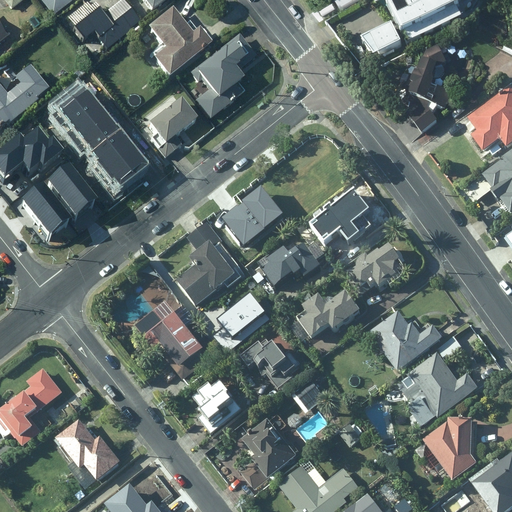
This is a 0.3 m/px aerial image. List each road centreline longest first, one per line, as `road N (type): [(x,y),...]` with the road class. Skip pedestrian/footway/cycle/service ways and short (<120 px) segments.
road 1 (residential): [(48,299),(326,79)]
road 2 (tertiary): [(511,327),(326,79)]
road 3 (residential): [(214,511),(48,299)]
